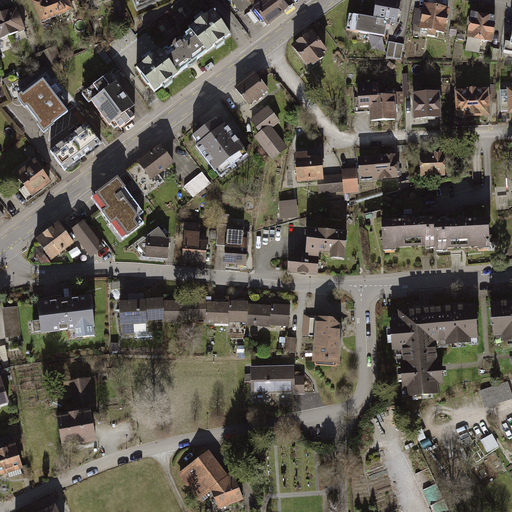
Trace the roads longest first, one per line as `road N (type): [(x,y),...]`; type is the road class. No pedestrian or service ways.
road 1 (residential): [(0,511),(157,446),(348,407),(364,381),(363,287)]
road 2 (residential): [(2,246),(31,271),(363,287)]
road 3 (tertiary): [(266,44),(2,246)]
road 4 (residential): [(266,44),(335,133),(350,140),(485,134)]
road 5 (residential): [(363,287),(511,272)]
